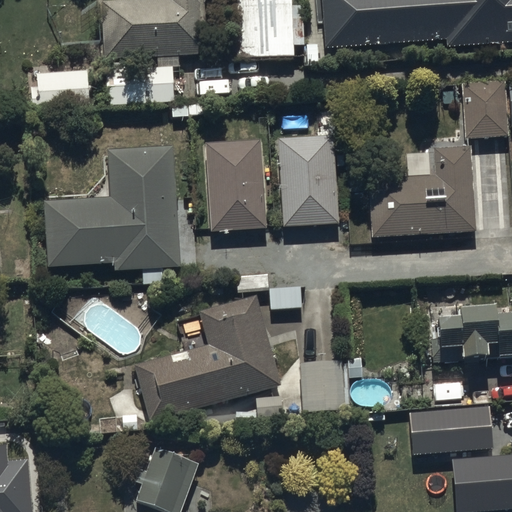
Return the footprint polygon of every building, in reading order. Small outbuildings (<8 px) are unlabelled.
[(165,0),(166,4),(100,7),(103,64),(207,60),(203,0),(165,0)] [(292,0),(223,0),(225,62),(297,61),(297,39),(305,39),(304,6),(293,6),(292,0)] [(511,0),(324,0),(329,57),(511,44),(511,0)] [(175,109),(173,71),(106,75),(108,112),(175,109)] [(90,114),(87,74),(35,77),(36,97),(30,98),(31,118),(90,114)] [(506,86),(461,89),(464,144),(509,141),(506,86)] [(263,140),(202,144),(206,230),(209,229),(210,236),(268,233),(263,140)] [(335,140),(277,144),(283,232),(340,230),(335,140)] [(477,240),(473,151),(434,153),(435,181),(369,185),(372,246),(477,240)] [(103,203),(44,207),(46,272),(112,270),(113,277),(140,276),(141,288),(162,287),(161,275),(181,274),(174,153),(107,155),(109,199),(103,199),(103,203)] [(269,279),(236,280),(236,295),(268,295),(269,315),(303,314),(302,291),(269,292),(269,279)] [(188,354),(134,370),(151,428),(282,389),(256,301),(199,318),(203,329),(182,335),(188,354)] [(460,325),(438,326),(439,359),(460,358),(461,375),(488,374),(488,365),(511,363),(511,321),(499,322),(499,315),(486,316),(486,309),(470,310),(470,316),(460,317),(460,325)] [(342,364),(299,368),(303,419),(346,416),(342,364)] [(489,406),(409,412),(412,455),(493,448),(489,406)] [(511,453),(451,458),(455,511),(473,511),(511,508),(511,438),(509,439),(511,453)] [(5,464),(4,449),(0,449),(0,511),(31,511),(28,462),(5,464)] [(146,511),(183,511),(198,469),(154,454),(136,508),(146,511)]
